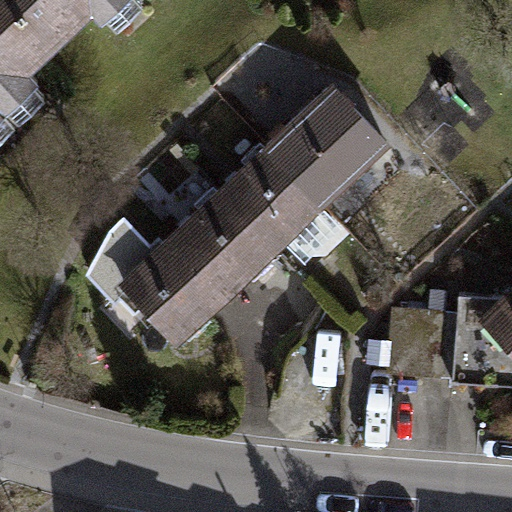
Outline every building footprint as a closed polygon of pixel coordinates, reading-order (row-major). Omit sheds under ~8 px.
[(0,0),(0,99),(1,101),(34,70),(26,62),(88,2),(97,12),(109,0),(0,0)] [(307,85),(263,128),(326,192),(370,149),(307,85)] [(279,238),(326,192),(263,128),(215,175),(279,238)] [(229,285),(279,238),(215,175),(167,223),(229,285)] [(178,332),(229,285),(167,223),(114,270),(178,332)] [(511,342),(511,271),(477,306),(511,342)]
